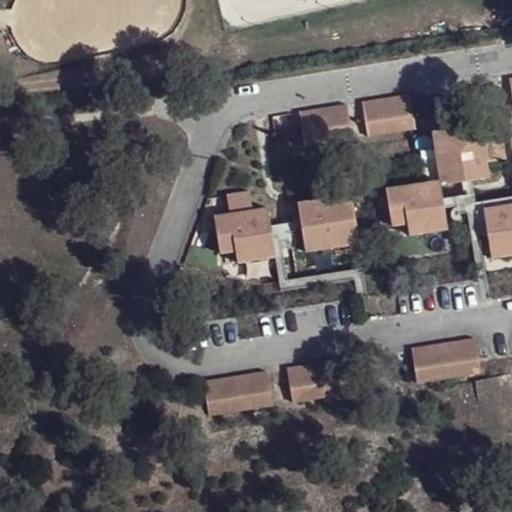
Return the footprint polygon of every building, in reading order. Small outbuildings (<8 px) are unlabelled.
[(430,82),(384,89),(389,122),(435,116),(430,82)] [(367,92),(320,98),(326,131),(372,125),(367,92)] [(458,167),(407,174),(412,213),(429,210),(430,221),(466,215),(460,172),(509,164),(508,149),(511,148),(511,126),(504,128),(502,111),(452,119),(458,167)] [(335,186),(318,187),(326,238),(380,230),(372,180),(358,183),(356,164),(332,169),(335,186)] [(251,197),(235,200),(241,239),(255,238),(256,249),(295,242),(286,192),(274,194),(271,176),(248,181),(251,197)] [(492,328),(429,337),(433,370),(496,361),(492,328)] [(364,346),(303,355),(308,388),(370,379),(364,346)] [(283,357),(219,368),(224,401),(289,390),(283,357)]
